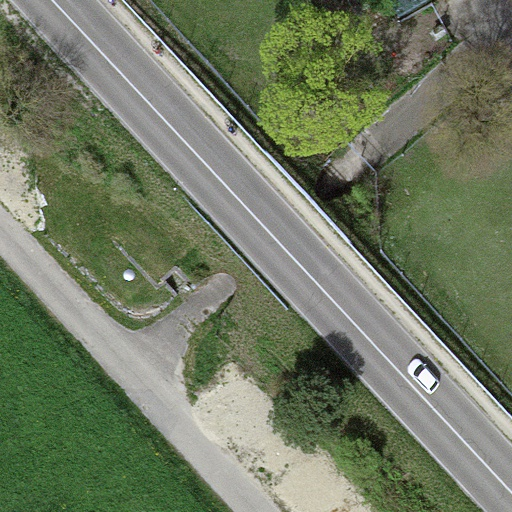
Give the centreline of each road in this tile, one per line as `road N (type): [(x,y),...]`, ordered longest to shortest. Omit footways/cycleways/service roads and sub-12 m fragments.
road 1 (secondary): [(53,0),(511,493)]
road 2 (track): [(134,381),(207,279),(386,103),(511,16)]
